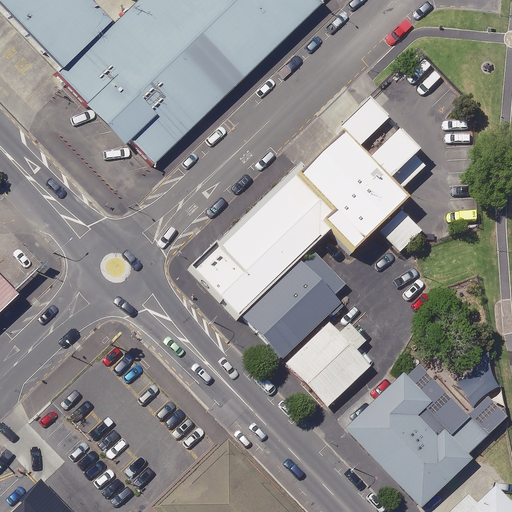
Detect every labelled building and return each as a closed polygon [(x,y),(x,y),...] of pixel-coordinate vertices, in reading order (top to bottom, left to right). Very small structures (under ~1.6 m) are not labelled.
[(0,0),(0,10),(58,72),(54,76),(85,108),(83,110),(122,150),(129,144),(152,168),(319,7),(312,0),(140,0),(111,28),(84,0),(0,0)] [(399,169),(348,117),(175,285),(222,332),(275,281),(303,253),(324,274),(391,208),(375,192),(399,169)] [(460,237),(404,257),(423,309),(478,289),(460,237)] [(0,301),(10,292),(0,281),(0,301)] [(275,281),(222,332),(263,374),(305,333),(316,322),(275,281)] [(305,333),(263,374),(311,423),(353,382),(340,368),(349,360),(324,335),(315,344),(305,333)] [(391,511),(413,511),(477,450),(453,426),(421,457),(397,432),(413,416),(385,388),(326,446),(391,511)] [(252,511),(201,457),(141,511),(252,511)] [(489,511),(478,501),(466,511),(489,511)]
